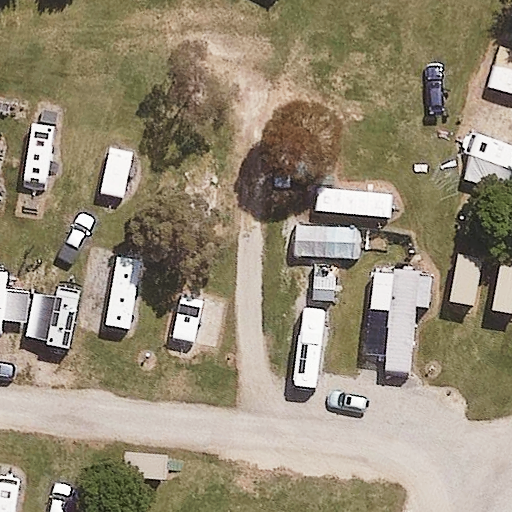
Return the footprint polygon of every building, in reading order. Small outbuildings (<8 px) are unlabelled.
[(511,25),(486,76),(511,88),(511,25)] [(511,118),(510,118),(496,165),(511,170),(511,118)] [(150,256),(85,241),(69,313),(134,328),(150,256)] [(432,256),(372,254),(371,302),(389,302),(387,365),(417,366),(418,302),(430,303),(432,256)] [(511,259),(464,256),(462,284),(511,287),(511,271),(511,259)]
